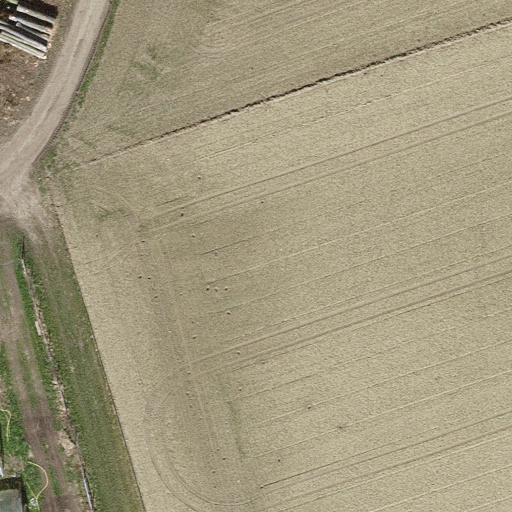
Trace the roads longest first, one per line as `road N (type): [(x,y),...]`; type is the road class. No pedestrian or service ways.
road 1 (track): [(99,511),(10,190)]
road 2 (track): [(94,0),(10,190),(0,192)]
